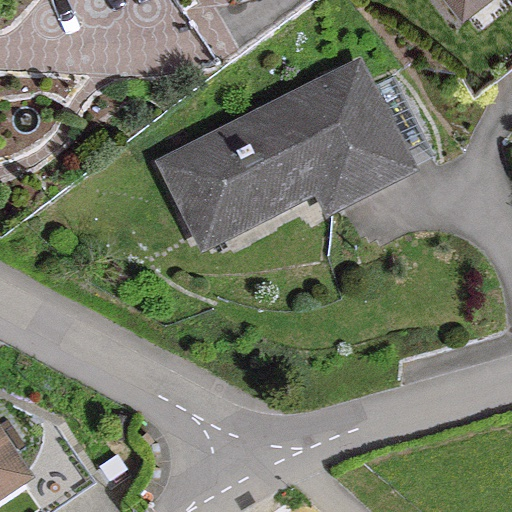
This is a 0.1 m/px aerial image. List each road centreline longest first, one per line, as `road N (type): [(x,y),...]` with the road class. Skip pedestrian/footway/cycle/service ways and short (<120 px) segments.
road 1 (residential): [(0,303),(240,448)]
road 2 (residential): [(240,448),(277,447),(511,382)]
